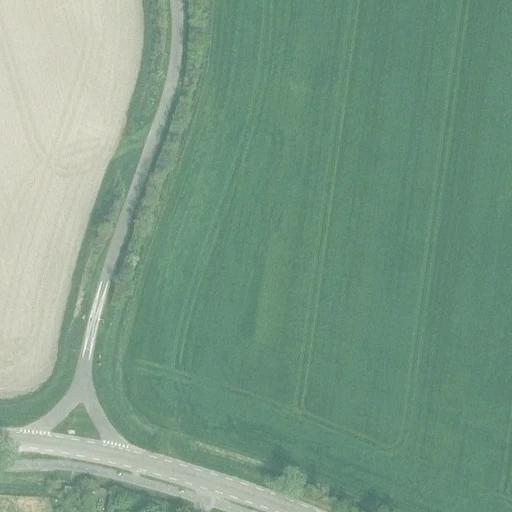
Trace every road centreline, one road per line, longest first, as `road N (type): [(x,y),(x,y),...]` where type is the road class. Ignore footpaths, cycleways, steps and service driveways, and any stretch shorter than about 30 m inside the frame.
road 1 (unclassified): [(80,391),(98,302),(164,90),(169,0)]
road 2 (tertiary): [(116,458),(284,511)]
